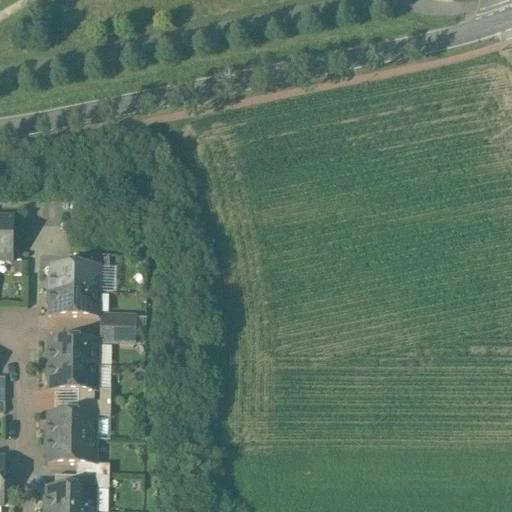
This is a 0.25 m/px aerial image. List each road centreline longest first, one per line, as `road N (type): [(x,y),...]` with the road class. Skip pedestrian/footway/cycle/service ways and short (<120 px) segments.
road 1 (tertiary): [(0,132),(505,22)]
road 2 (residential): [(28,511),(29,324),(0,324)]
